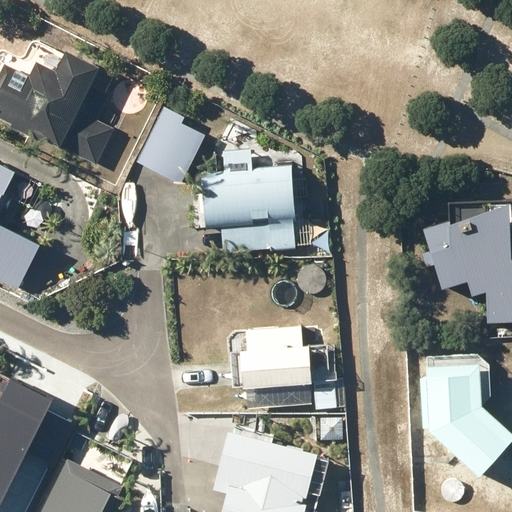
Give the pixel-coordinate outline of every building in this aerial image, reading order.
[(108,92),(87,81),(97,62),(66,46),(56,66),(37,56),(30,69),(5,56),(0,66),(0,111),(96,161),(114,126),(95,116),(108,92)] [(204,131),(181,119),(184,113),(164,103),(136,158),(179,179),(204,131)] [(222,170),(200,172),(203,224),(219,223),(221,247),(290,242),(288,217),(290,217),(287,162),(250,164),(249,144),(220,146),(222,168),(222,170)] [(0,276),(16,284),(39,240),(0,219),(0,205),(7,191),(2,189),(13,167),(0,159),(0,276)] [(508,196),(424,223),(442,281),(466,273),(473,289),(486,283),(487,315),(511,314),(511,251),(511,252),(508,196)] [(329,279),(329,276),(329,274),(328,271),(326,269),(324,267),(322,265),(320,264),(317,263),(314,262),(312,262),(309,263),(306,264),(304,265),(302,267),(300,269),(299,272),(298,274),(297,277),(298,280),(298,283),(299,285),(301,288),(302,290),(305,291),(307,293),(310,294),(312,294),(315,294),(318,293),(320,292),(323,291),(325,289),(327,287),(328,285),(329,282),(329,279)] [(246,344),(240,344),(242,381),(312,377),(310,338),(303,339),(303,324),(245,327),(246,344)] [(60,372),(23,353),(11,376),(47,395),(60,372)] [(429,426),(478,471),(511,434),(511,428),(481,400),(480,357),(427,359),(429,426)] [(344,378),(321,378),(320,405),(344,405),(344,378)] [(346,413),(319,414),(320,440),(346,439),(346,413)] [(233,461),(228,471),(271,492),(276,482),(288,488),(300,463),(288,457),(293,447),(250,426),(245,437),(231,431),(220,455),(233,461)] [(75,431),(69,441),(80,448),(86,438),(75,431)] [(105,511),(121,481),(66,454),(37,511),(105,511)] [(0,508),(16,478),(0,469),(0,508)] [(229,511),(278,511),(233,500),(229,511)]
